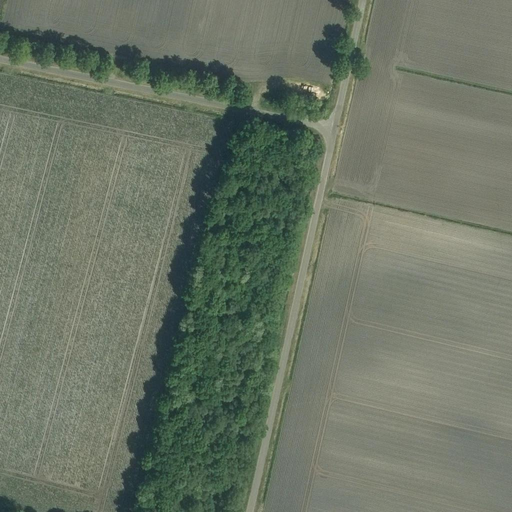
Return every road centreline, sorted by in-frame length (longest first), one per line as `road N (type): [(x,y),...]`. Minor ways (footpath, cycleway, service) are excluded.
road 1 (unclassified): [(249,511),(333,128)]
road 2 (unclassified): [(333,128),(0,59)]
road 3 (unclassified): [(333,128),(361,0)]
